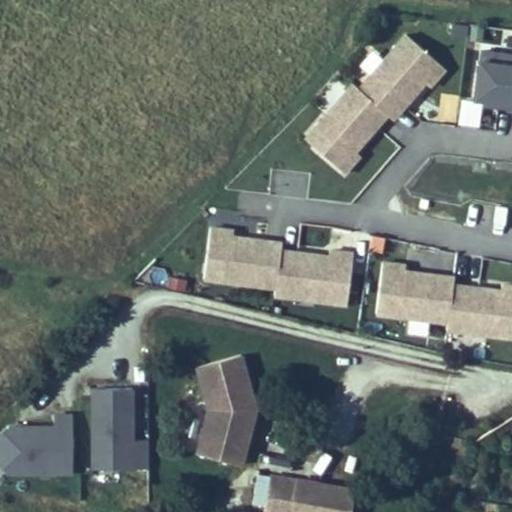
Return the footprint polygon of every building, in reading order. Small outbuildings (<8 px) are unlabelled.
[(381,115),(389,122),(420,87),(424,91),(439,73),(401,41),(356,94),(381,115)] [(477,60),(498,63),(499,53),(479,50),(477,60)] [(477,60),(472,103),(493,106),(493,111),(511,113),(511,64),(498,63),(477,60)] [(350,151),(381,115),(356,94),(347,87),(302,140),(340,172),(355,155),(350,151)] [(278,250),(278,244),(238,240),(238,235),(219,232),(214,276),(274,282),(278,250)] [(318,255),(278,250),(274,282),(273,288),(334,295),(339,252),(319,250),(318,255)] [(451,286),(452,279),(405,274),(406,268),(383,265),(377,315),(447,323),(451,286)] [(498,291),(451,286),(447,323),(446,330),(511,337),(511,286),(499,285),(498,291)] [(216,451),(260,464),(275,408),(260,354),(216,366),(228,407),(227,410),(216,451)] [(134,384),(89,382),(85,466),(115,467),(115,485),(140,486),(141,466),(147,467),(148,436),(132,435),(134,384)] [(201,447),(216,451),(227,410),(213,405),(201,447)] [(0,420),(0,471),(72,471),(71,408),(51,409),(51,420),(0,420)] [(364,511),(368,484),(288,472),(282,511),(364,511)]
